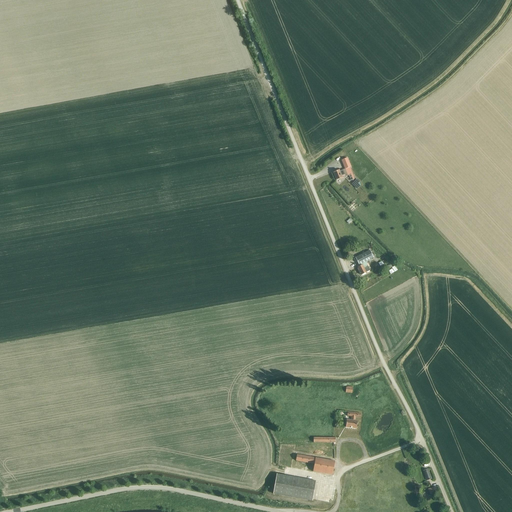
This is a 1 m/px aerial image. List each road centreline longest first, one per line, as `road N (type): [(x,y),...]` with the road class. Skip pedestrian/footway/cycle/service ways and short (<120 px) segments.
road 1 (unclassified): [(422,440),(237,0)]
road 2 (unclassified): [(12,511),(153,486),(278,511)]
road 3 (unclassified): [(332,511),(341,472),(422,440)]
